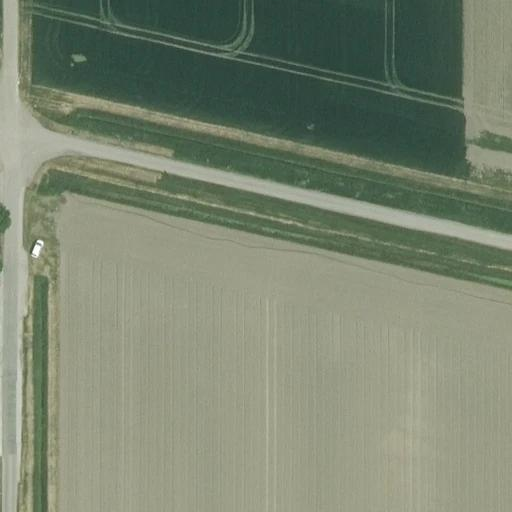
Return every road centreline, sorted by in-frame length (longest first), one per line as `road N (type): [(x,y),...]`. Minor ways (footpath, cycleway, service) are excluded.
road 1 (unclassified): [(511,245),(14,129)]
road 2 (unclassified): [(13,511),(14,129)]
road 3 (unclassified): [(14,129),(12,0)]
